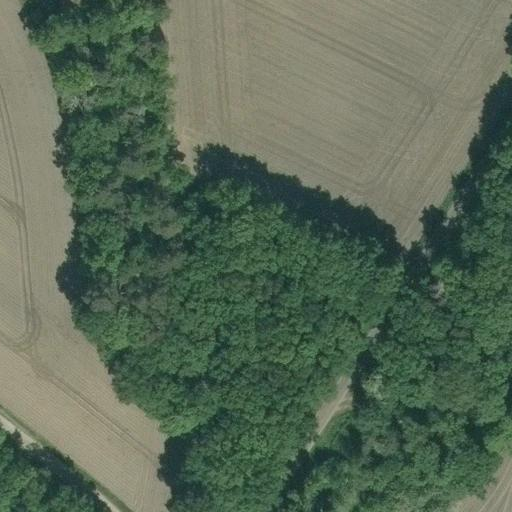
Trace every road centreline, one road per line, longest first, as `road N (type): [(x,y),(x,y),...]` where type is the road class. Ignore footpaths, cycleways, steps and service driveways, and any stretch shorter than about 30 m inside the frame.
road 1 (residential): [(511,118),(250,511)]
road 2 (track): [(111,511),(0,422)]
